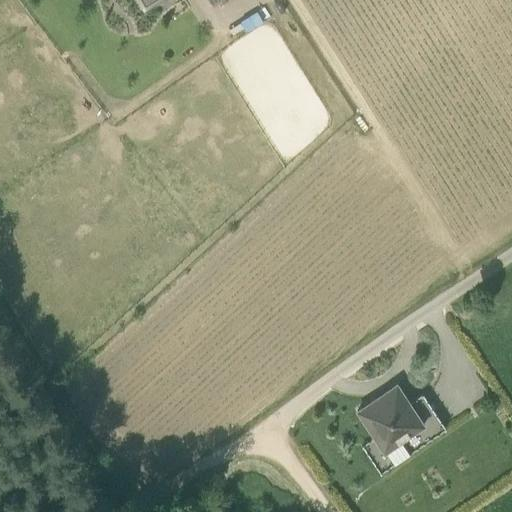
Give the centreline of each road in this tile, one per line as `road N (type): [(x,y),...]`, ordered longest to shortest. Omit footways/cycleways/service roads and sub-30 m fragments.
road 1 (track): [(331,511),(273,423),(259,445),(111,511)]
road 2 (unclassified): [(273,423),(511,263)]
